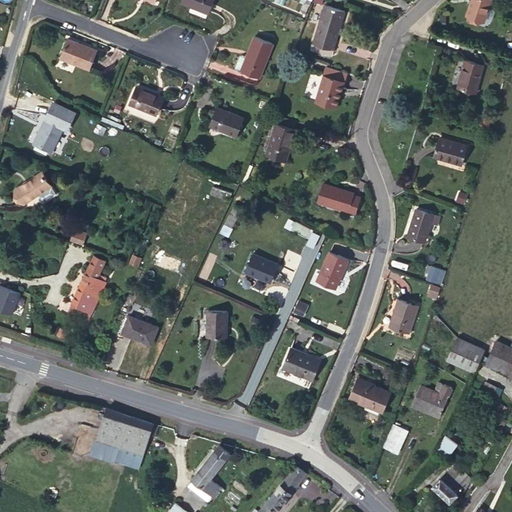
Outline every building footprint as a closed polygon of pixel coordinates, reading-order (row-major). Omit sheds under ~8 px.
[(208,13),(213,0),(182,0),(182,2),(191,6),(192,5),(194,6),(194,7),(208,13)] [(472,0),(467,15),(484,21),(491,0),(472,0)] [(300,12),(306,14),(309,5),(304,4),(300,12)] [(333,50),(345,10),(325,5),(313,44),(314,44),(333,50)] [(243,71),(260,78),(274,44),(255,36),(249,51),(251,52),(243,71)] [(90,70),(98,50),(68,38),(60,58),(90,70)] [(333,50),(314,44),(312,50),(331,55),(333,50)] [(251,52),(249,51),(241,70),(243,71),(251,52)] [(311,66),(313,61),(300,57),(299,63),(311,66)] [(458,88),(476,92),(484,64),(465,60),(458,88)] [(347,73),(327,67),(316,101),(336,107),(347,73)] [(156,94),(137,87),(130,103),(156,114),(162,100),(155,97),(156,94)] [(74,113),(54,103),(46,119),(47,119),(35,144),(51,151),(63,127),(67,129),(74,113)] [(237,136),(244,117),(217,107),(210,125),(237,136)] [(278,115),(276,123),(294,128),(296,121),(278,115)] [(266,155),(286,161),(291,146),(292,146),(295,138),(296,139),(299,130),(294,128),(276,123),(266,155)] [(103,136),(106,128),(98,124),(95,131),(103,136)] [(462,165),(468,145),(440,137),(435,157),(462,165)] [(244,178),(247,179),(253,166),(250,165),(244,178)] [(57,195),(43,172),(16,189),(24,203),(37,195),(42,204),(57,195)] [(318,200),(356,212),(361,197),(354,195),(354,193),(323,183),(318,200)] [(230,199),(232,192),(213,186),(210,193),(230,199)] [(235,204),(225,224),(232,227),(242,208),(235,204)] [(434,214),(417,208),(408,236),(425,242),(431,222),(434,214)] [(434,214),(431,222),(437,224),(439,216),(434,214)] [(285,226),(306,236),(310,229),(289,219),(285,226)] [(225,224),(221,232),(228,236),(232,227),(225,224)] [(83,244),(87,233),(75,229),(71,240),(83,244)] [(320,235),(313,231),(307,244),(314,247),(320,235)] [(317,280),(336,288),(348,260),(330,252),(317,280)] [(278,263),(253,253),(246,271),(254,275),(255,273),(272,279),(278,263)] [(104,260),(94,256),(68,312),(88,321),(106,282),(104,281),(106,278),(98,274),(104,260)] [(139,267),(141,259),(133,256),(130,265),(139,267)] [(194,265),(187,261),(184,268),(190,272),(194,265)] [(427,281),(440,285),(445,271),(432,266),(427,281)] [(272,279),(255,273),(254,275),(271,282),(272,279)] [(22,295),(1,286),(0,287),(0,291),(0,292),(0,309),(13,315),(22,295)] [(390,326),(409,332),(418,305),(399,299),(390,326)] [(298,302),(294,311),(303,315),(307,306),(298,302)] [(207,337),(227,337),(227,310),(208,310),(207,337)] [(151,344),(158,327),(130,316),(123,332),(151,344)] [(64,337),(67,331),(61,328),(58,334),(64,337)] [(485,349),(458,337),(447,359),(475,372),(480,360),(485,350),(485,349)] [(511,375),(511,346),(497,340),(491,353),(486,363),(486,364),(511,375)] [(313,379),(321,360),(291,347),(283,367),(313,379)] [(485,350),(480,360),(486,363),(491,353),(485,350)] [(382,412),(390,393),(374,386),(367,383),(368,381),(359,377),(351,396),(359,399),(358,401),(382,412)] [(492,395),(496,386),(486,381),(482,391),(492,395)] [(420,385),(412,404),(440,417),(452,388),(439,382),(435,391),(420,385)] [(511,412),(511,408),(493,399),(488,407),(508,418),(511,412)] [(158,424),(107,407),(97,439),(121,447),(116,460),(139,468),(150,435),(154,436),(158,424)] [(506,419),(501,417),(494,431),(499,433),(506,419)] [(385,447),(398,453),(408,431),(395,425),(385,447)] [(492,433),(488,440),(493,442),(497,436),(492,433)] [(458,443),(445,434),(437,450),(448,457),(458,443)] [(116,460),(121,447),(97,439),(92,453),(116,461),(116,460)] [(211,478),(230,452),(219,444),(192,479),(193,480),(188,485),(203,497),(207,491),(213,495),(215,497),(223,487),(211,478)] [(455,462),(446,471),(454,479),(463,470),(455,462)] [(256,508),(252,511),(275,511),(307,473),(296,464),(259,511),(256,508)] [(462,497),(473,479),(463,470),(454,479),(446,471),(434,485),(451,501),(458,493),(462,497)] [(207,491),(203,497),(208,501),(213,495),(207,491)] [(188,511),(176,503),(169,511),(188,511)]
